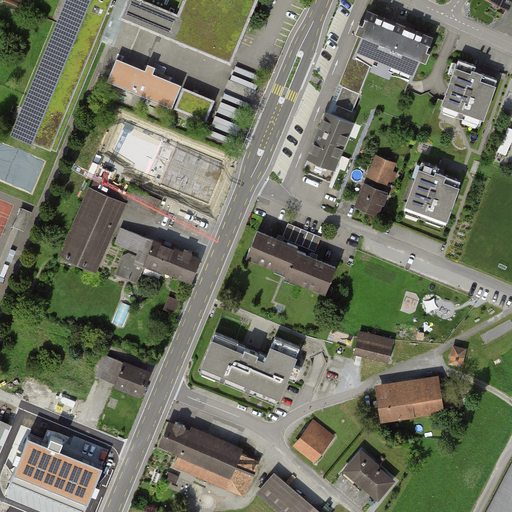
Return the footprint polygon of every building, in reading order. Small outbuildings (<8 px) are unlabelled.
[(69,0),(15,133),(57,150),(101,42),(118,0),(69,0)] [(118,0),(101,42),(112,46),(124,19),(131,0),(118,0)] [(262,0),(186,0),(181,13),(149,0),(131,0),(124,19),(236,65),(262,0)] [(149,0),(181,13),(186,0),(149,0)] [(351,62),(341,85),(342,86),(345,87),(362,94),(374,65),(412,81),(431,37),(372,13),(351,62)] [(459,59),(443,103),(483,118),(498,79),(475,70),(476,65),(459,59)] [(218,99),(186,86),(177,107),(209,121),(218,99)] [(336,112),(339,104),(339,103),(338,103),(345,87),(342,86),(332,110),(335,111),(336,112)] [(362,94),(345,87),(338,103),(339,103),(339,104),(355,110),(362,94)] [(213,124),(234,133),(244,109),(223,100),(213,124)] [(333,182),(358,121),(336,112),(335,111),(332,110),(331,109),(326,120),(305,170),(333,182)] [(394,162),(378,156),(371,174),(387,180),(394,162)] [(423,160),(407,204),(447,219),(461,180),(438,172),(440,167),(423,160)] [(365,186),(357,205),(377,212),(380,203),(383,204),(387,194),(365,186)] [(60,256),(95,271),(126,202),(91,187),(60,256)] [(162,200),(132,187),(126,201),(156,214),(162,200)] [(31,212),(22,208),(14,226),(24,230),(31,212)] [(321,238),(288,225),(282,238),(316,251),(321,238)] [(165,270),(191,280),(200,258),(191,255),(192,252),(185,249),(184,252),(122,228),(117,242),(140,251),(138,256),(129,253),(125,255),(117,275),(133,281),(140,264),(164,273),(165,270)] [(259,229),(248,255),(288,272),(297,249),(298,246),(259,229)] [(336,265),(297,249),(288,272),(286,275),(326,292),(336,265)] [(170,295),(166,307),(177,311),(181,299),(170,295)] [(239,341),(216,332),(203,364),(222,372),(219,379),(224,381),(227,374),(248,382),(245,390),(249,392),(252,385),(280,396),(300,346),(275,336),(263,365),(255,362),(259,353),(245,347),(241,357),(233,354),(239,341)] [(360,332),(355,352),(389,360),(394,340),(360,332)] [(466,349),(454,346),(450,362),(462,365),(466,349)] [(97,376),(141,393),(149,372),(105,355),(97,376)] [(379,393),(383,417),(441,409),(437,384),(379,393)] [(0,451),(11,425),(0,420),(0,451)] [(169,423),(160,443),(180,452),(175,464),(199,474),(198,477),(207,481),(208,478),(227,486),(233,472),(239,475),(248,455),(184,429),(185,425),(176,422),(175,425),(169,423)] [(314,422),(297,443),(316,459),(333,437),(314,422)] [(47,442),(28,434),(21,451),(17,449),(13,459),(18,461),(11,478),(85,508),(91,491),(96,493),(99,485),(95,483),(102,465),(60,448),(64,439),(51,434),(47,442)] [(363,450),(346,469),(378,497),(395,478),(363,450)] [(511,511),(511,464),(486,511),(511,511)] [(316,511),(273,476),(260,491),(284,511),(316,511)]
